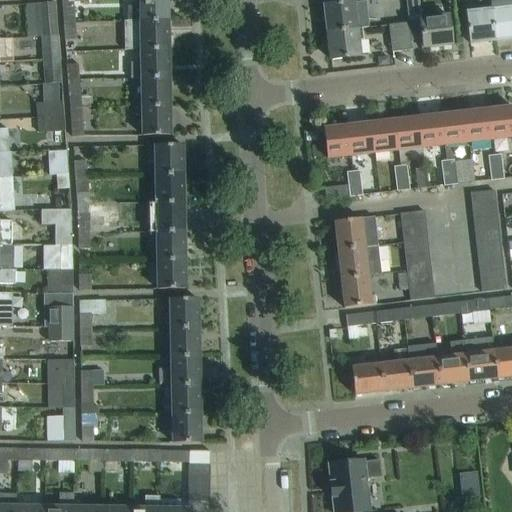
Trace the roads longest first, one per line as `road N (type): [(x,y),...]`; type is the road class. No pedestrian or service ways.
road 1 (residential): [(266,429),(251,96)]
road 2 (residential): [(251,96),(511,69)]
road 3 (residential): [(266,429),(511,401)]
